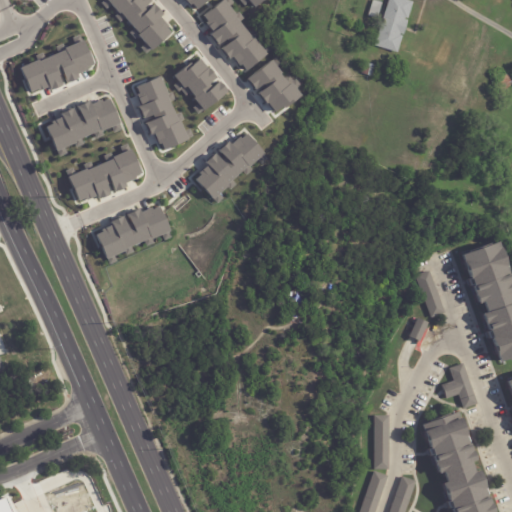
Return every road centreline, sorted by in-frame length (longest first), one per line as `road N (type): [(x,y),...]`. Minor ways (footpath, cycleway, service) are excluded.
road 1 (secondary): [(174,511),(0,117)]
road 2 (secondary): [(0,203),(59,329)]
